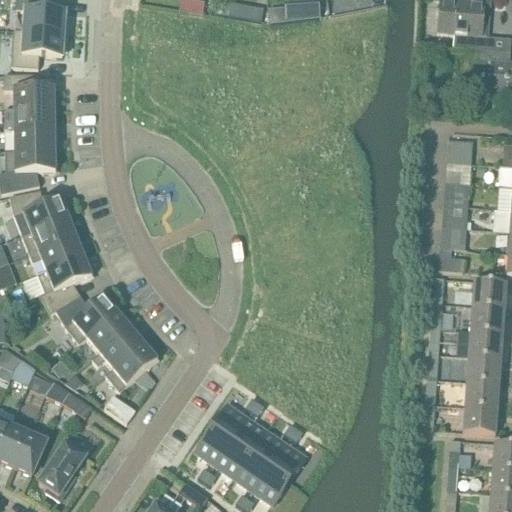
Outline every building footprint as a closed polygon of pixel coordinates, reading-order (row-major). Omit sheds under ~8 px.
[(16,0),(15,0),(15,15),(23,16),(22,36),(22,37),(68,40),(70,22),(66,22),(66,16),(42,14),(43,2),(29,1),(16,0)] [(283,11),(268,12),(269,27),(319,21),(318,3),(283,4),(283,11)] [(452,51),(462,52),(478,53),(510,55),(510,43),(481,41),(483,7),(440,4),(437,38),(453,39),(452,51)] [(13,35),(10,72),(38,74),(39,62),(63,64),(63,58),(67,58),(68,40),(22,37),(22,36),(13,35)] [(478,53),(477,65),(489,66),(487,99),(511,101),(511,67),(509,67),(510,55),(478,53)] [(13,114),(54,113),(53,92),(42,92),(42,90),(41,90),(41,92),(35,92),(35,79),(3,80),(4,95),(13,95),(13,114)] [(54,113),(13,114),(4,114),(4,136),(14,136),(54,135),(54,132),(56,132),(54,132),(54,113)] [(54,135),(14,136),(14,155),(54,155),(54,137),(56,137),(56,136),(54,136),(54,135)] [(511,149),(503,149),(502,171),(511,171),(511,149)] [(0,199),(1,199),(39,191),(36,177),(55,177),(54,155),(14,155),(5,155),(5,178),(0,178),(0,199)] [(447,157),(446,167),(470,168),(471,159),(447,157)] [(446,167),(446,176),(470,178),(470,168),(446,167)] [(511,171),(502,171),(500,170),(498,192),(511,193),(511,171)] [(43,209),(40,195),(9,202),(12,218),(14,222),(23,218),(30,236),(67,221),(60,202),(49,206),(48,205),(47,205),(48,207),(43,209)] [(444,200),(443,210),(467,212),(468,202),(444,200)] [(443,210),(443,219),(466,221),(467,212),(443,210)] [(67,221),(30,236),(21,240),(29,260),(75,242),(75,240),(76,239),(76,238),(74,239),(67,221)] [(75,242),(29,260),(32,268),(41,265),(45,275),(83,260),(76,244),(78,244),(77,243),(76,243),(75,242)] [(440,253),(451,254),(464,255),(465,245),(441,243),(440,253)] [(1,248),(0,248),(0,270),(8,267),(1,248)] [(451,263),(451,254),(440,253),(439,273),(464,276),(465,264),(451,263)] [(83,260),(45,275),(36,279),(44,298),(39,301),(50,320),(55,317),(81,302),(73,289),(91,282),(83,260)] [(0,270),(0,293),(17,287),(8,267),(0,270)] [(432,283),(431,308),(440,309),(442,283),(432,283)] [(472,286),(470,311),(504,313),(506,288),(472,286)] [(81,302),(55,317),(63,329),(65,332),(64,332),(78,350),(86,343),(117,317),(102,300),(93,308),(92,307),(93,308),(87,313),(81,302)] [(429,333),(438,334),(440,309),(431,308),(429,333)] [(502,339),(504,313),(470,311),(468,336),(502,339)] [(86,343),(98,358),(129,332),(128,331),(130,330),(129,330),(128,331),(117,317),(86,343)] [(112,374),(143,348),(131,335),(133,334),(132,333),(131,334),(129,332),(98,358),(91,365),(97,372),(105,366),(112,374)] [(427,359),(436,359),(438,334),(429,333),(427,359)] [(500,364),(502,339),(468,336),(466,362),(500,364)] [(143,348),(112,374),(104,380),(119,398),(147,374),(148,375),(149,374),(148,373),(157,366),(143,348)] [(21,364),(3,353),(0,359),(0,370),(13,376),(21,364)] [(425,384),(434,385),(436,359),(427,359),(425,384)] [(498,389),(500,364),(466,362),(464,387),(498,389)] [(62,363),(51,372),(59,382),(71,372),(62,363)] [(13,376),(11,383),(28,391),(33,379),(35,374),(21,364),(13,376)] [(46,397),(53,387),(46,382),(39,392),(46,397)] [(423,409),(432,410),(434,385),(425,384),(423,409)] [(53,387),(46,397),(53,402),(60,392),(53,387)] [(496,415),(498,389),(464,387),(462,412),(496,415)] [(69,397),(62,408),(86,423),(93,412),(69,397)] [(126,428),(134,417),(112,402),(104,413),(126,428)] [(251,402),(244,413),(251,417),(258,407),(251,402)] [(227,407),(210,433),(230,446),(247,421),(227,407)] [(258,407),(251,417),(258,422),(265,411),(258,407)] [(432,410),(423,409),(421,435),(431,435),(432,410)] [(495,440),(496,415),(462,412),(460,438),(495,440)] [(247,421),(230,446),(250,460),(267,435),(247,421)] [(0,424),(0,454),(11,429),(0,424)] [(0,465),(14,471),(28,437),(11,429),(0,454),(0,465)] [(286,434),(283,439),(286,441),(289,443),(296,433),(289,429),(286,434)] [(210,433),(192,458),(212,472),(230,446),(210,433)] [(296,433),(289,443),(296,448),(303,438),(296,433)] [(267,435),(250,460),(270,474),(287,449),(267,435)] [(28,437),(14,471),(32,479),(47,445),(28,437)] [(450,445),(448,470),(457,471),(459,445),(450,445)] [(230,446),(212,472),(232,485),(250,460),(230,446)] [(65,448),(38,487),(47,493),(45,496),(59,506),(69,491),(67,489),(85,461),(65,448)] [(511,449),(493,448),(491,473),(511,474),(511,449)] [(287,449),(270,474),(290,488),(307,462),(287,449)] [(250,460),(232,485),(252,499),(270,474),(250,460)] [(456,496),(457,471),(448,470),(446,496),(456,496)] [(200,478),(197,483),(203,487),(210,477),(207,475),(203,473),(200,478)] [(511,474),(491,473),(490,499),(511,500),(511,474)] [(270,474),(252,499),(271,511),(273,511),(290,488),(270,474)] [(210,477),(203,487),(209,491),(216,482),(210,477)] [(178,498),(198,511),(201,511),(207,503),(184,488),(178,498)] [(454,511),(456,496),(446,496),(445,511),(454,511)] [(238,504),(235,509),(240,511),(242,511),(248,503),(245,501),(242,499),(238,504)] [(511,511),(511,500),(490,499),(488,511),(511,511)] [(248,503),(242,511),(252,511),(255,508),(248,503)]
